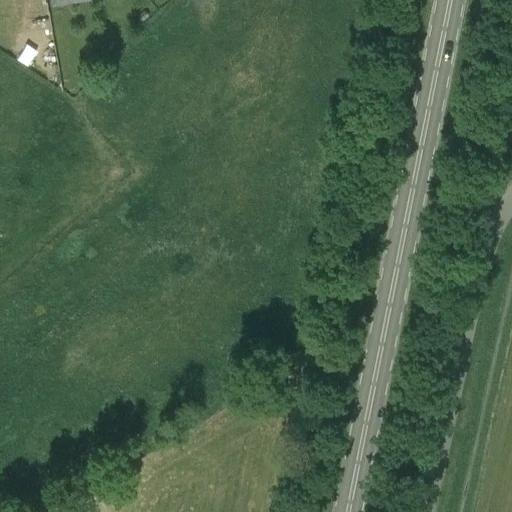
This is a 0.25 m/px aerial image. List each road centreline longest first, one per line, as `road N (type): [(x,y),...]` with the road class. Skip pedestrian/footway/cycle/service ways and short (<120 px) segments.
road 1 (primary): [(350,511),(451,0)]
road 2 (unclassified): [(425,511),(478,255),(511,190)]
